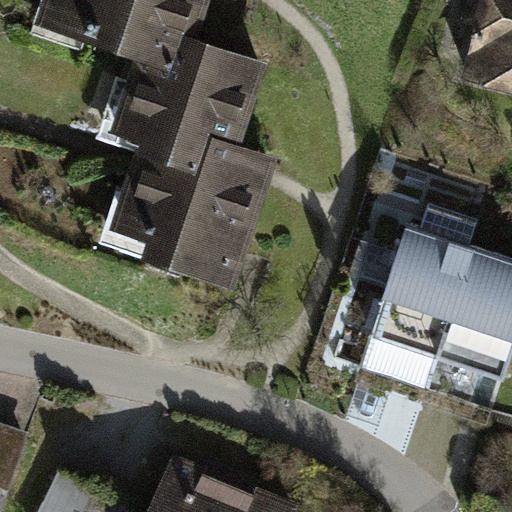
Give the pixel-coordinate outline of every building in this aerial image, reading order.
[(189,80),(201,40),(213,0),(42,0),(34,29),(125,58),(189,80)] [(511,0),(469,0),(465,18),(481,22),(467,80),(511,89),(511,0)] [(189,80),(125,58),(99,139),(135,151),(105,243),(239,286),(281,156),(247,145),(273,63),(201,40),(189,80)] [(420,226),(410,223),(365,363),(428,385),(471,243),(479,218),(428,201),(420,226)] [(511,256),(471,243),(428,385),(493,406),(511,348),(511,256)] [(0,423),(0,511),(1,511),(28,433),(0,423)] [(150,508),(62,469),(42,511),(291,511),(172,459),(150,508)]
